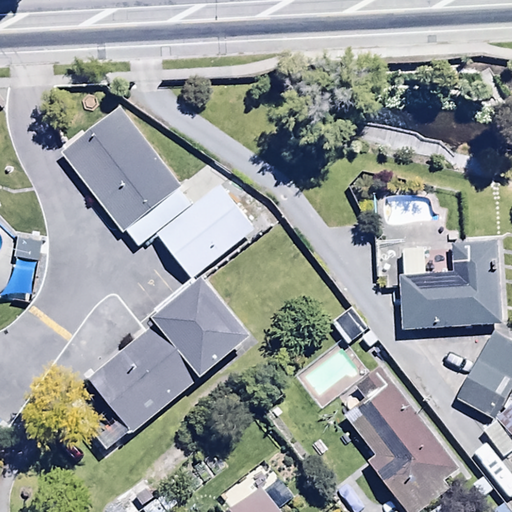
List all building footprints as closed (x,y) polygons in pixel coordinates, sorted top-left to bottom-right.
[(139,120),(81,162),(153,258),(174,243),(205,284),(263,241),(226,191),(204,207),(139,120)] [(497,247),(451,250),(453,284),(423,286),(421,253),(402,254),(404,283),(397,283),(400,337),(502,331),(497,247)] [(264,360),(214,293),(97,379),(148,447),(264,360)] [(352,312),(332,327),(348,350),(360,341),(369,353),(378,346),(352,312)] [(493,427),(511,389),(511,349),(489,337),(453,406),(493,427)] [(458,477),(380,375),(353,396),(363,409),(343,425),(373,464),(364,471),(395,511),(426,511),(450,494),(445,487),(458,477)] [(511,409),(495,426),(511,442),(511,409)] [(0,431),(8,420),(0,414),(0,431)] [(511,454),(511,450),(495,429),(483,438),(502,462),(511,454)] [(272,511),(261,497),(241,511),(272,511)]
